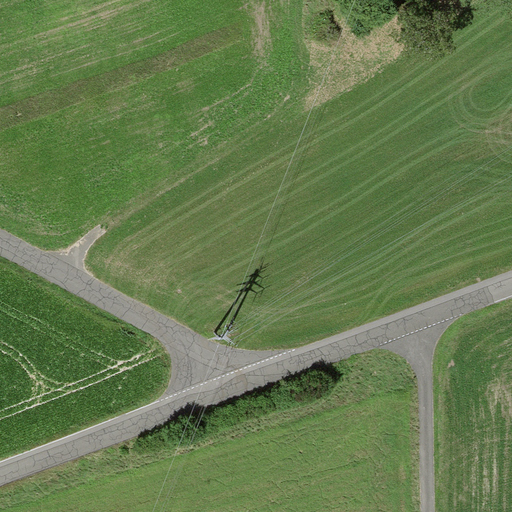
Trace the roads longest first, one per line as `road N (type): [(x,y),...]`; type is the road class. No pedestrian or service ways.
road 1 (residential): [(267,373),(0,234)]
road 2 (unclassified): [(267,373),(0,473)]
road 3 (residential): [(511,282),(267,373)]
road 4 (track): [(433,511),(433,311)]
